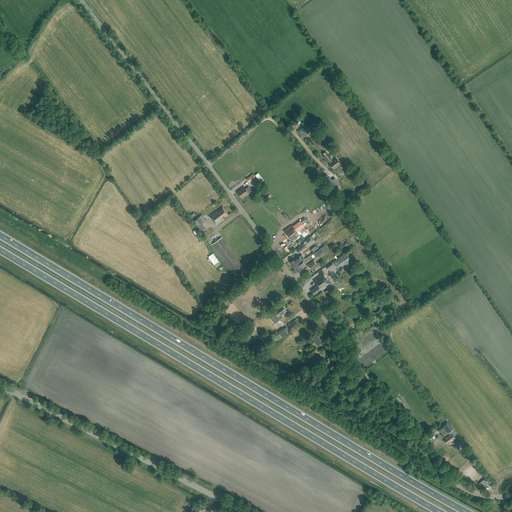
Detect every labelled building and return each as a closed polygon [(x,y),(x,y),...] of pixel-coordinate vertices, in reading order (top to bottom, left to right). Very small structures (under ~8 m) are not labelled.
[(323,156),(327,162),(328,161),(330,163),(329,164),(333,169),(334,169),(336,172),(340,168),(341,169),(338,165),(340,164),(336,159),(333,162),(331,159),(332,159),(330,155),(329,156),(326,152),(323,154),(324,156),(323,156)] [(253,174),(246,179),(249,182),(253,179),(255,177),(253,174)] [(332,180),(326,175),(323,178),(328,182),(332,188),(338,183),(335,180),(333,181),(332,180)] [(241,189),(241,190),(237,192),(242,198),(245,195),(246,196),(249,194),(248,193),(252,191),(249,186),(245,189),(244,187),(241,189)] [(218,211),(217,210),(210,216),(216,225),(224,219),(223,218),(228,215),(222,208),(218,211)] [(204,227),(201,224),(206,220),(202,215),(194,221),(198,227),(197,227),(200,231),(204,227)] [(297,232),(293,227),(292,225),(284,230),(292,241),(300,236),(297,232)] [(242,265),(222,237),(212,244),(233,272),(242,265)] [(306,247),(303,243),(296,250),(298,253),(306,247)] [(328,249),(325,245),(313,254),(316,258),(323,253),(328,249)] [(219,261),(213,253),(208,257),(216,268),(221,264),(219,261)] [(352,262),(345,253),(333,262),(340,271),(352,262)] [(290,263),(293,267),(302,261),(299,256),(290,263)] [(302,261),(293,267),(297,272),(306,266),(302,261)] [(316,264),(313,261),(307,265),(309,269),(316,264)] [(314,280),(318,285),(311,290),(314,295),(318,292),(319,293),(331,284),(323,273),(314,280)] [(276,307),(277,309),(274,311),(279,317),(286,311),(282,305),(279,307),(278,306),(276,307)] [(299,323),(296,319),(290,323),(293,327),(299,323)] [(287,334),(283,328),(278,332),(282,337),(287,334)] [(323,342),(316,334),(311,337),(308,340),(310,343),(312,345),(315,343),(318,346),(323,342)] [(316,362),(310,355),(305,358),(303,360),(308,368),(316,362)] [(318,364),(321,368),(330,363),(327,359),(318,364)] [(439,432),(444,428),(448,433),(449,434),(450,433),(451,433),(452,434),(445,439),(446,440),(444,441),(447,444),(451,440),(452,441),(455,439),(454,437),(456,435),(446,422),(437,429),(439,432)]
